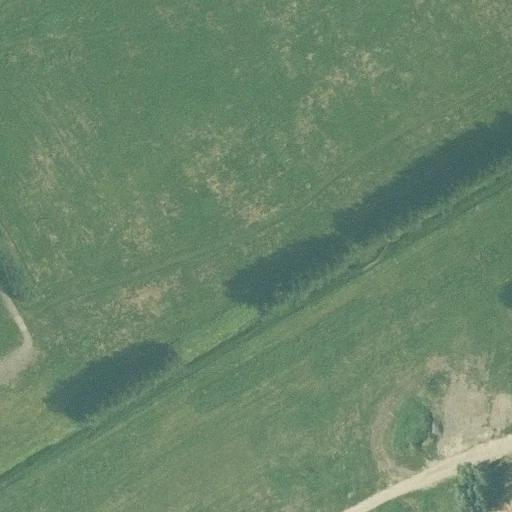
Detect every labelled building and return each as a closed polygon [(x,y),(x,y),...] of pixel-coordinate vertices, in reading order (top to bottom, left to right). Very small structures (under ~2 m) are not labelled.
[(141,0),(148,10),(163,0),(141,0)] [(192,0),(163,0),(148,10),(160,28),(196,5),(192,0)] [(323,0),(298,0),(296,1),(320,38),(340,25),(323,0)] [(352,0),(323,0),(340,25),(360,12),(352,0)] [(352,0),(360,12),(378,0),(352,0)] [(296,1),(276,14),(299,51),(320,38),(296,1)] [(434,16),(423,22),(428,29),(438,22),(434,16)] [(423,22),(413,28),(418,35),(428,29),(423,22)] [(390,36),(380,43),(384,50),(394,43),(390,36)] [(416,60),(410,84),(451,95),(458,71),(454,70),(457,56),(460,44),(437,38),(434,50),(431,64),(416,60)] [(218,66),(189,83),(202,104),(203,104),(243,79),(250,75),(237,54),(245,49),(238,39),(211,55),(218,66)] [(380,43),(370,49),(374,56),(384,50),(380,43)] [(349,62),(339,69),(344,75),(354,69),(349,62)] [(339,69),(329,75),(334,82),(344,75),(339,69)] [(243,79),(203,104),(216,125),(244,109),(250,119),(270,106),(264,96),(256,101),(243,79)] [(391,105),(388,117),(411,123),(414,111),(446,119),(452,95),(451,95),(410,84),(405,83),(399,107),(391,105)] [(34,132),(26,132),(26,144),(34,144),(34,132)] [(42,132),(34,132),(34,144),(42,144),(42,132)] [(397,143),(373,143),(374,155),(383,155),(383,180),(430,179),(430,154),(398,155),(397,143)] [(511,169),(489,172),(493,197),(511,194),(511,169)] [(383,205),(374,205),(374,217),(398,217),(398,205),(431,204),(430,179),(383,180),(383,205)] [(10,184),(0,183),(0,227),(10,227),(10,184)] [(34,184),(10,184),(10,227),(34,227),(34,184)] [(58,184),(34,184),(34,227),(58,227),(58,184)] [(89,187),(77,187),(77,211),(89,211),(89,243),(118,243),(118,196),(89,196),(89,187)] [(511,194),(493,197),(497,222),(511,219),(511,194)] [(425,233),(382,239),(386,263),(428,257),(425,233)] [(511,254),(498,257),(502,285),(511,283),(511,254)] [(428,257),(386,263),(389,287),(432,281),(428,257)] [(324,260),(316,261),(318,273),(326,271),(324,260)] [(326,271),(318,273),(321,285),(328,283),(326,271)] [(432,281),(389,287),(392,310),(435,304),(432,281)] [(6,329),(0,329),(0,353),(6,353),(6,344),(31,344),(31,297),(6,297),(6,329)] [(56,297),(31,297),(31,344),(56,344),(56,353),(68,353),(68,329),(56,329),(56,297)] [(90,335),(78,335),(78,359),(90,359),(90,350),(119,350),(119,303),(90,303),(90,335)] [(435,304),(392,310),(396,334),(439,328),(435,304)] [(327,308),(319,310),(322,321),(329,320),(327,308)] [(329,320),(322,321),(324,333),(332,332),(329,320)] [(439,328),(396,334),(399,358),(442,352),(439,328)] [(255,341),(248,362),(288,376),(296,356),(255,341)] [(442,352),(399,358),(403,382),(419,379),(420,388),(442,385),(441,376),(445,376),(442,352)] [(342,354),(334,356),(337,367),(344,366),(342,354)] [(248,362),(240,382),(281,397),(288,376),(248,362)] [(344,366),(337,367),(339,379),(347,378),(344,366)] [(332,377),(325,379),(327,390),(335,389),(332,377)] [(240,382),(233,402),(274,417),(281,397),(240,382)] [(335,389),(327,390),(329,402),(337,401),(335,389)] [(397,399),(395,411),(403,412),(399,437),(446,446),(447,446),(451,422),(419,415),(421,404),(397,399)] [(233,402),(226,422),(266,437),(274,417),(233,402)] [(226,422),(218,443),(259,458),(266,437),(226,422)] [(327,424),(321,434),(328,438),(334,428),(327,424)] [(321,434),(315,445),(322,449),(328,438),(321,434)] [(386,460),(383,472),(407,476),(409,465),(441,471),(446,446),(399,437),(395,462),(386,460)] [(218,443),(211,463),(251,478),(259,458),(218,443)] [(305,462),(299,472),(306,476),(312,466),(305,462)] [(299,472),(293,483),(300,487),(306,476),(299,472)] [(209,486),(194,510),(197,511),(248,511),(249,511),(209,486)]
